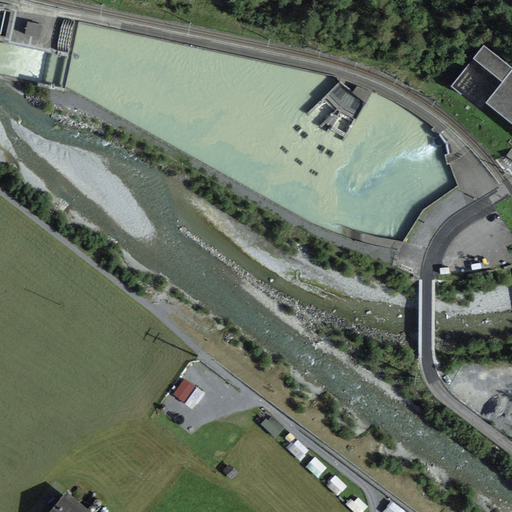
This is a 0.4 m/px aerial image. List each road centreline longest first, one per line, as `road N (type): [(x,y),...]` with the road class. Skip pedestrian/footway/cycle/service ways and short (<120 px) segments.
road 1 (track): [(291,425),(0,190)]
road 2 (unclassified): [(511,446),(440,391),(426,358),(433,247),(461,216),(511,186)]
road 3 (residential): [(376,511),(373,489),(291,425)]
